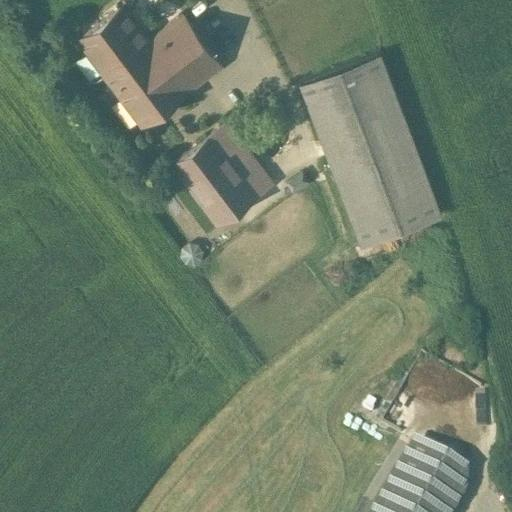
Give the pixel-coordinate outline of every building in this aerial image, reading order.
[(123,4),(77,38),(104,74),(149,39),(123,4)] [(149,39),(104,74),(141,124),(221,64),(182,13),(149,39)] [(379,50),(299,80),(361,244),(441,213),(379,50)] [(225,123),(170,163),(216,224),(270,183),(225,123)] [(416,441),(375,511),(454,511),(466,493),(467,470),(416,441)]
